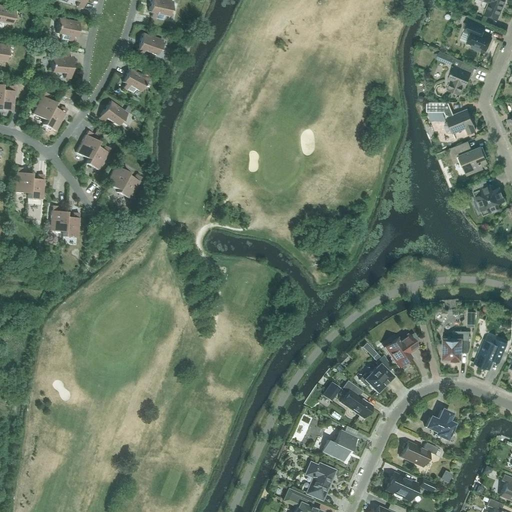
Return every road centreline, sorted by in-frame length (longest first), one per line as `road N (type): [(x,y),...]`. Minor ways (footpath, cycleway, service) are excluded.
road 1 (residential): [(352,511),(394,417),(419,391),(468,385),(511,405)]
road 2 (residential): [(511,168),(486,106),(511,43)]
